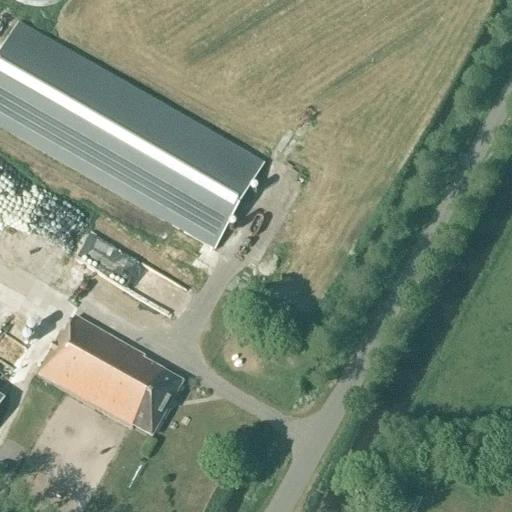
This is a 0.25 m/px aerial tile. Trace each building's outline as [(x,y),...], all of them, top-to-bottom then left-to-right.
[(6,0),(12,4),(23,8),(35,9),(47,8),(58,4),(63,0),(6,0)] [(17,26),(0,55),(0,129),(213,252),(262,167),(17,26)] [(0,203),(18,212),(38,170),(0,151),(0,203)] [(90,235),(78,255),(145,294),(145,293),(175,310),(180,301),(178,300),(184,290),(171,283),(172,281),(90,235)] [(60,335),(36,378),(130,431),(132,428),(151,439),(181,385),(162,375),(163,374),(142,362),(143,360),(73,320),(64,337),(60,335)]
